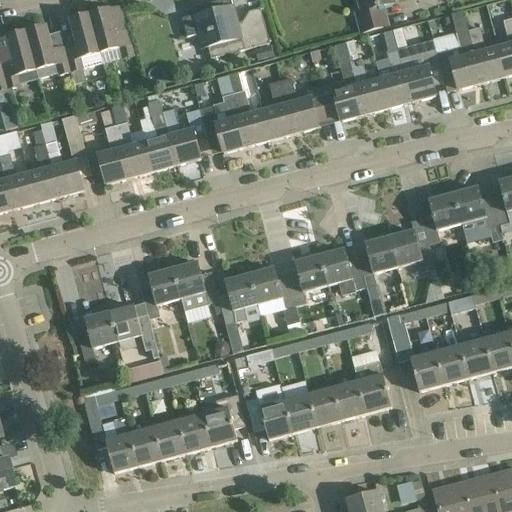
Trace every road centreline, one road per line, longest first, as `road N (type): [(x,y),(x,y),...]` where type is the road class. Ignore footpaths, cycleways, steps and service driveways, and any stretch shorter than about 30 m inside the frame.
road 1 (residential): [(0,262),(511,132)]
road 2 (residential): [(66,511),(321,475)]
road 3 (residential): [(65,511),(0,285)]
road 4 (residential): [(321,475),(511,440)]
